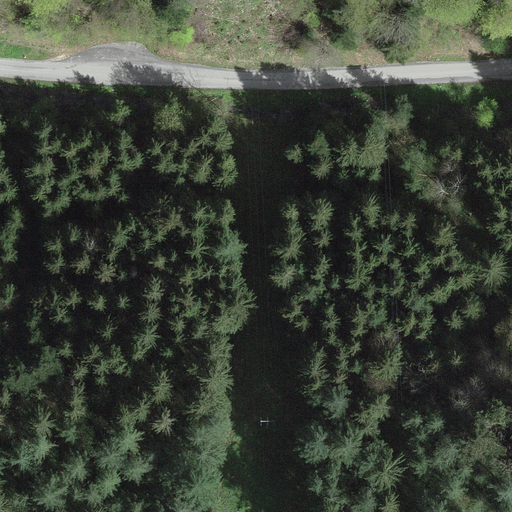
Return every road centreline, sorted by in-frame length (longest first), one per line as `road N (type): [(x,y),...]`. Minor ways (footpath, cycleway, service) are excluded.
road 1 (tertiary): [(511,66),(275,80),(0,67)]
road 2 (track): [(119,75),(62,47),(0,32)]
